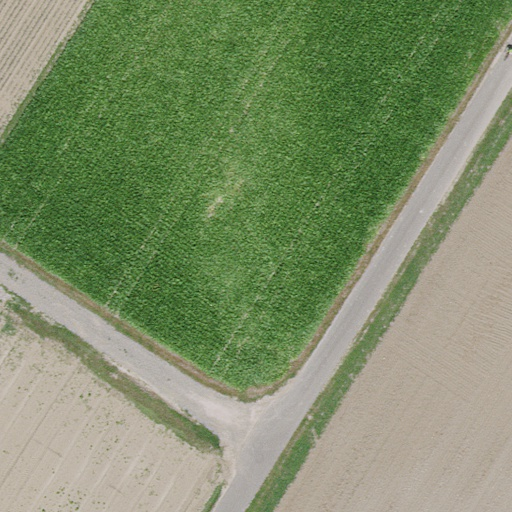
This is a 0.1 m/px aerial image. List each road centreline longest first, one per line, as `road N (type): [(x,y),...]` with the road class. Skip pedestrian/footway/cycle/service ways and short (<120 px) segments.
road 1 (track): [(511,61),(229,511)]
road 2 (track): [(270,447),(0,264)]
